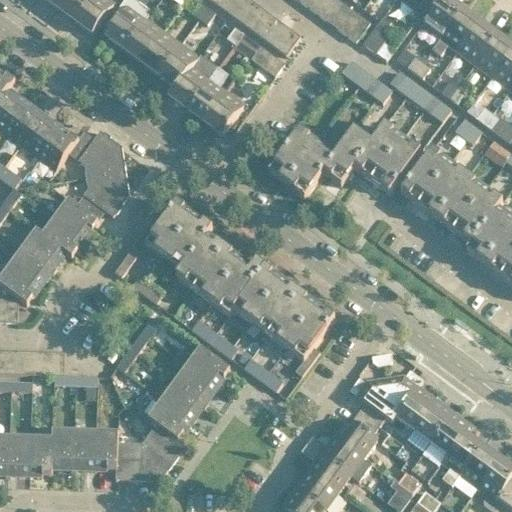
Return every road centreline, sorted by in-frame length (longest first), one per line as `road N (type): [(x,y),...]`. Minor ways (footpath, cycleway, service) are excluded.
road 1 (residential): [(109,362),(50,343),(170,154)]
road 2 (residential): [(391,315),(170,154)]
road 3 (residential): [(253,511),(391,315)]
road 4 (residential): [(170,154),(0,28)]
road 5 (residential): [(511,306),(382,214)]
road 6 (residential): [(511,403),(391,315)]
road 7 (residential): [(12,511),(20,505),(139,511)]
